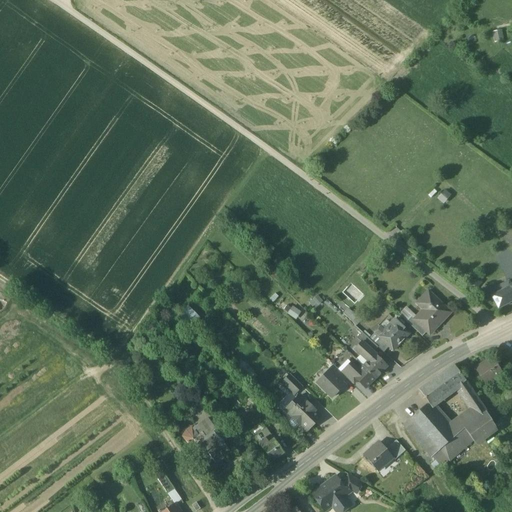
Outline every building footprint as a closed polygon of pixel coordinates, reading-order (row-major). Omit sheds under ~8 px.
[(493,41),(502,40),(501,29),(492,31),(493,41)] [(444,189),(436,198),(442,203),(450,195),(444,189)] [(482,281),(477,277),(472,285),(476,288),(482,281)] [(511,280),(489,291),(497,308),(511,300),(511,280)] [(420,299),(427,306),(423,311),(422,310),(413,320),(426,333),(428,335),(444,318),(445,319),(451,313),(428,292),(420,299)] [(316,294),(308,303),(315,308),(322,299),(316,294)] [(291,305),(286,313),(294,319),(300,311),(291,305)] [(347,308),(342,314),(351,320),(355,314),(347,308)] [(426,333),(413,320),(411,317),(407,322),(422,337),(426,333)] [(394,320),(384,331),(380,328),(375,333),(378,337),(380,340),(389,348),(393,352),(409,335),(394,320)] [(376,346),(366,337),(362,341),(361,343),(372,353),(377,347),(376,346)] [(389,348),(380,340),(376,346),(377,347),(384,353),(389,348)] [(372,353),(361,343),(354,350),(368,362),(375,355),(372,353)] [(368,362),(363,367),(375,379),(387,366),(375,355),(368,362)] [(491,357),(475,368),(484,382),(491,377),(493,380),(502,374),(491,357)] [(357,370),(351,363),(345,369),(357,380),(365,389),(375,379),(363,367),(362,365),(357,370)] [(465,381),(453,365),(445,371),(456,387),(465,381)] [(341,373),(334,366),(329,371),(341,383),(346,378),(341,373)] [(357,380),(345,369),(341,373),(346,378),(353,384),(357,380)] [(341,383),(329,371),(317,383),(332,398),(344,386),(341,383)] [(445,371),(431,382),(430,381),(428,383),(419,390),(428,403),(431,406),(456,387),(445,371)] [(302,386),(290,375),(282,383),(293,394),(302,386)] [(465,381),(456,387),(478,418),(485,412),(465,381)] [(308,404),(300,396),(291,405),(293,407),(287,412),(293,417),(292,418),(299,425),(300,424),(307,431),(321,417),(314,410),(313,411),(307,405),(308,404)] [(428,403),(411,418),(439,450),(454,436),(429,408),(431,406),(428,403)] [(478,418),(463,428),(472,440),(475,444),(496,429),(485,412),(478,418)] [(208,418),(197,426),(202,433),(202,432),(206,437),(213,432),(216,430),(208,418)] [(411,418),(403,425),(432,457),(439,450),(411,418)] [(305,433),(298,425),(293,429),(301,437),(305,433)] [(191,428),(186,431),(183,437),(188,443),(193,440),(192,439),(202,433),(197,426),(193,429),(191,428)] [(221,429),(218,428),(216,430),(213,432),(219,440),(218,441),(220,444),(223,442),(227,439),(227,437),(221,429)] [(454,436),(439,450),(449,461),(472,440),(463,428),(454,436)] [(202,433),(192,439),(193,440),(196,445),(199,443),(198,443),(206,437),(202,432),(202,433)] [(219,440),(213,432),(206,437),(198,443),(199,443),(207,454),(208,453),(215,463),(216,464),(222,460),(222,461),(223,461),(223,460),(224,459),(231,453),(223,442),(220,444),(218,441),(219,440)] [(261,434),(255,437),(259,443),(265,439),(261,434)] [(265,439),(259,443),(263,448),(268,444),(265,439)] [(283,453),(273,440),(268,444),(263,448),(272,461),(283,453)] [(396,440),(385,450),(393,458),(394,460),(405,451),(396,440)] [(385,450),(379,442),(364,456),(377,471),(393,458),(385,450)] [(222,460),(216,464),(215,463),(209,468),(214,475),(226,466),(222,461),(222,460)] [(174,490),(164,474),(157,479),(167,494),(174,490)] [(362,482),(349,475),(344,483),(342,484),(352,490),(357,492),(362,482)] [(336,477),(312,494),(324,511),(332,505),(337,511),(342,511),(350,506),(343,496),(352,490),(342,484),(341,485),(336,477)] [(196,511),(200,509),(196,502),(192,505),(196,511)]
